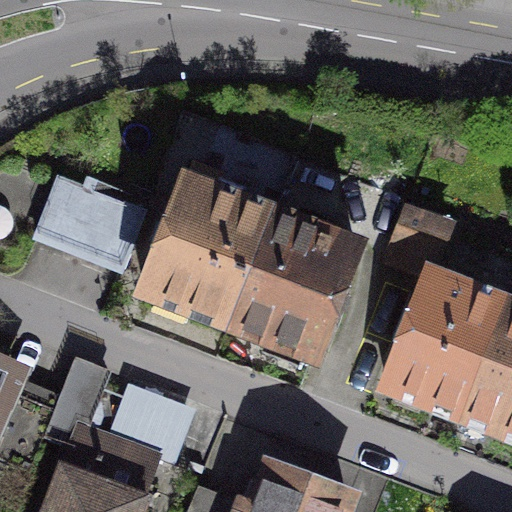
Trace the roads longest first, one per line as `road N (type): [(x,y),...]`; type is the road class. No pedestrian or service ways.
road 1 (residential): [(511,493),(0,294)]
road 2 (secondary): [(511,60),(281,21),(170,13),(65,16),(0,33)]
